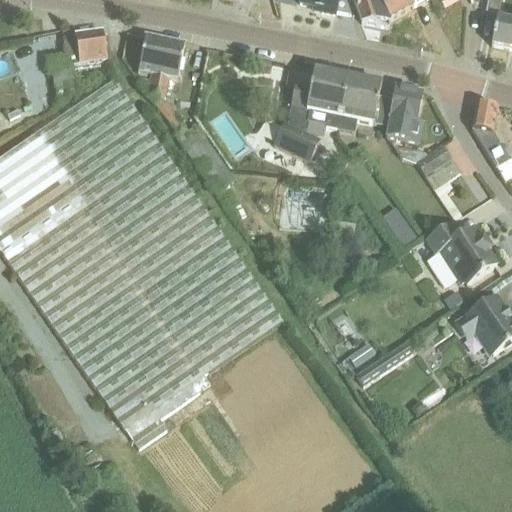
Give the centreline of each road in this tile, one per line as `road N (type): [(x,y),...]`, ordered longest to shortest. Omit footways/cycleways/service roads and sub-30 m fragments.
road 1 (tertiary): [(446,79),(57,0)]
road 2 (residential): [(446,79),(461,134),(511,209)]
